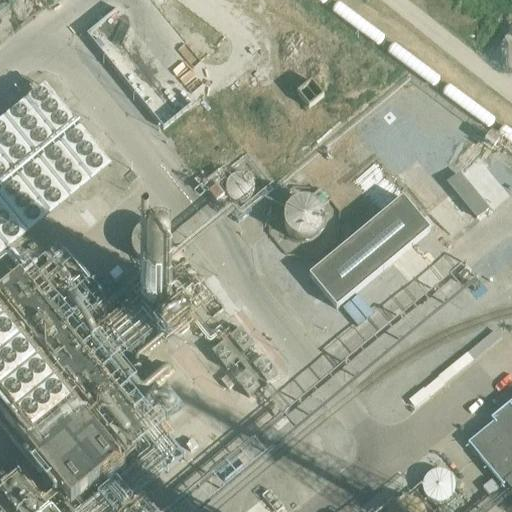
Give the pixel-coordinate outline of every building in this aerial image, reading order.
[(155,58),(167,49),(136,1),(123,9),(155,58)] [(121,11),(93,34),(168,127),(197,104),(121,11)] [(314,106),(327,97),(317,84),(305,93),(314,106)] [(0,254),(109,167),(43,86),(0,120),(0,254)] [(226,187),(243,207),(261,191),(244,171),(226,187)] [(458,177),(448,185),(477,220),(487,212),(458,177)] [(402,200),(309,279),(337,312),(430,233),(402,200)] [(324,230),(324,226),(323,219),(321,216),(319,212),(312,208),(305,206),(298,207),(293,209),(291,211),(288,213),(285,218),(284,221),(284,225),(285,232),(288,239),(291,242),(295,244),(302,246),(309,246),(314,244),(317,242),(320,239),(323,234),(324,230)] [(167,246),(167,241),(166,234),(162,228),(156,223),(152,221),(148,220),(141,221),(137,223),(133,225),(130,229),(128,232),(126,236),(126,241),(127,248),(131,255),(137,260),(140,261),(145,262),(149,262),(154,261),(157,259),(161,256),(164,252),(165,250),(167,246)] [(152,295),(157,315),(176,310),(170,290),(152,295)] [(0,421),(2,424),(17,443),(52,486),(64,499),(71,508),(120,467),(98,441),(67,403),(65,401),(52,385),(0,321),(0,421)] [(277,375),(240,329),(209,354),(247,399),(277,375)] [(468,446),(504,489),(511,482),(511,403),(490,422),(493,425),(468,446)] [(450,489),(450,486),(449,480),(446,475),(441,472),(435,470),(431,471),(429,472),(424,475),(421,480),(420,486),(420,491),(423,496),(425,498),(429,500),(434,501),(440,500),(445,497),(449,492),(450,489)] [(52,486),(46,491),(58,504),(64,499),(52,486)] [(421,511),(421,510),(419,507),(417,504),(412,500),(408,499),(403,498),(398,499),(394,500),(389,504),(386,508),(385,511),(384,511),(421,511)]
